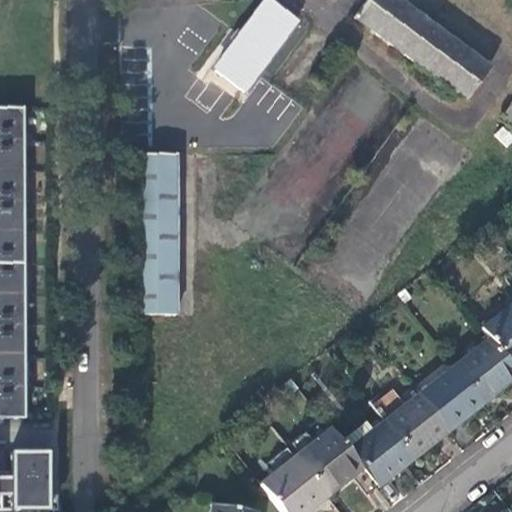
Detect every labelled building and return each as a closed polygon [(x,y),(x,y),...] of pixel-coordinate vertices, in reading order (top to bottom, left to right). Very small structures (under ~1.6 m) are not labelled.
[(268,0),(215,72),(244,94),(298,21),(269,0),(268,0)] [(368,0),(354,19),(466,100),(491,66),(399,0),(368,0)] [(511,105),(501,121),(511,128),(511,105)] [(0,419),(22,419),(21,109),(0,108),(0,419)] [(136,313),(174,314),(174,155),(136,154),(136,313)] [(511,304),(481,329),(489,339),(511,367),(511,304)] [(483,403),(511,381),(511,367),(489,339),(454,366),(455,368),(483,403)] [(448,432),(483,403),(455,368),(420,396),(448,432)] [(413,459),(448,432),(420,396),(418,394),(383,422),(413,459)] [(378,487),(413,459),(383,422),(348,449),(362,467),(378,487)] [(296,457),(327,496),(362,467),(348,449),(331,428),(296,457)] [(0,511),(50,511),(50,480),(45,480),(45,455),(8,455),(8,480),(0,480),(0,511)] [(282,511),(306,511),(327,496),(296,457),(260,485),(282,511)] [(211,511),(256,511),(257,511),(213,503),(211,511)]
